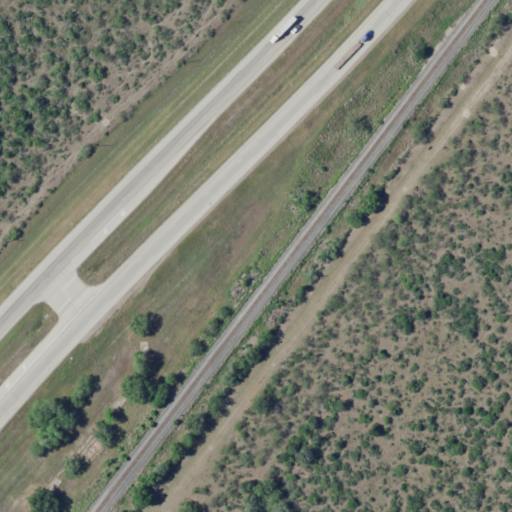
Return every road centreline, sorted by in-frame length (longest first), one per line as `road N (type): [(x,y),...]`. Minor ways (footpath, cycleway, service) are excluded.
road 1 (trunk): [(0,431),(403,0)]
road 2 (trunk): [(313,0),(0,333)]
